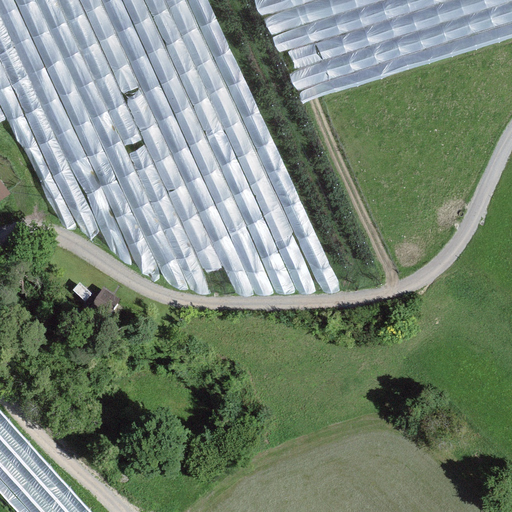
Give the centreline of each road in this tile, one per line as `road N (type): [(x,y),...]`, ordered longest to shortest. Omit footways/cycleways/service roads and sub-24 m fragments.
road 1 (track): [(511,139),(462,239),(435,270),(367,296),(186,296),(150,285),(53,228),(0,237)]
road 2 (track): [(0,381),(129,511)]
